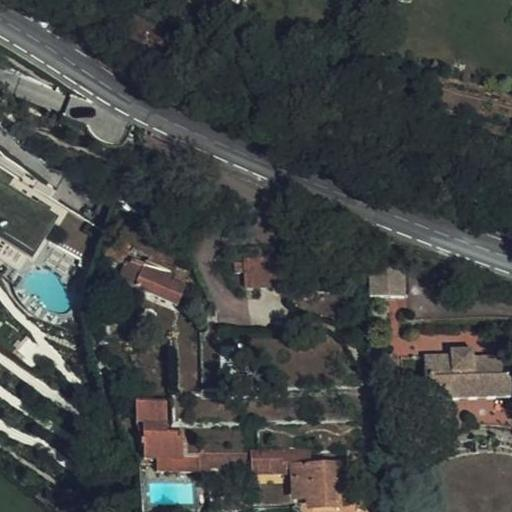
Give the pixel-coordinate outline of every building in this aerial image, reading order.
[(0,238),(16,212),(0,202),(0,238)] [(120,255),(123,246),(107,241),(104,250),(120,255)] [(312,249),(302,245),(299,256),(309,259),(312,249)] [(289,285),(287,256),(242,257),(243,286),(289,285)] [(117,285),(175,305),(183,286),(140,270),(142,264),(131,260),(129,265),(124,264),(117,285)] [(401,298),(401,266),(367,267),(368,299),(401,298)] [(511,396),(509,355),(473,355),(473,349),(450,349),(450,356),(421,357),(424,401),(511,396)] [(176,437),(173,405),(141,407),(142,429),(151,429),(154,463),(166,463),(168,479),(213,475),(211,458),(192,460),(189,436),(176,437)] [(311,466),(311,450),(293,450),(293,497),(309,497),(309,508),(336,507),(335,496),(349,495),(349,466),(311,466)] [(281,452),(260,453),(262,467),(282,466),(281,452)]
